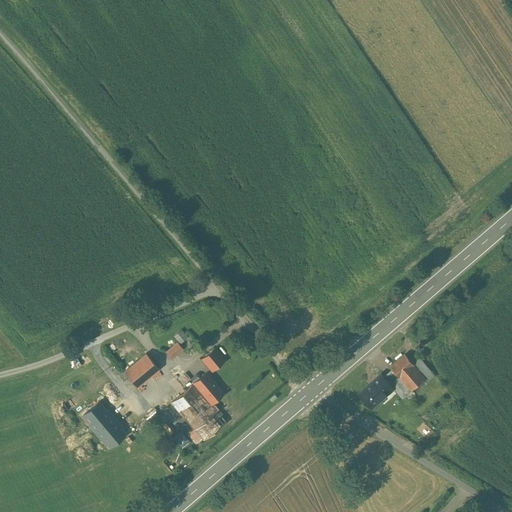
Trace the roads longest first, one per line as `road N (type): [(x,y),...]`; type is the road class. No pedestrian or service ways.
road 1 (unclassified): [(310,391),(0,30)]
road 2 (secondary): [(511,219),(310,391)]
road 3 (unclassified): [(509,511),(310,391)]
road 4 (secondary): [(310,391),(169,511)]
